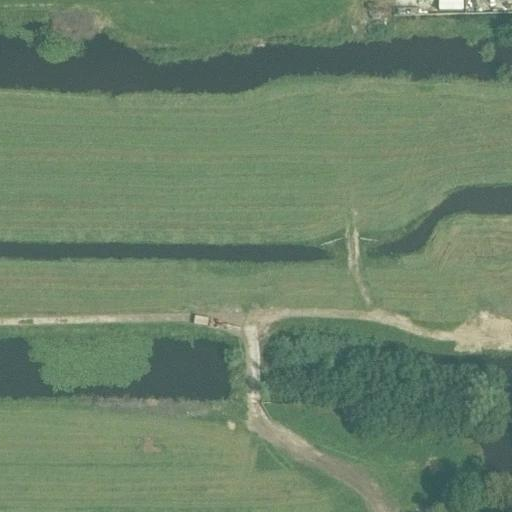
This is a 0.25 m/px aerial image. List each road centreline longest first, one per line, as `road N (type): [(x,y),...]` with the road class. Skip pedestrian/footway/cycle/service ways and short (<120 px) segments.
road 1 (track): [(511,335),(454,339),(386,319),(330,314),(0,321)]
road 2 (track): [(208,0),(0,7)]
